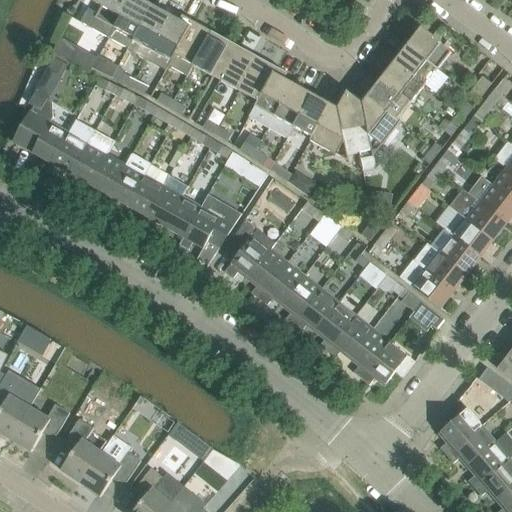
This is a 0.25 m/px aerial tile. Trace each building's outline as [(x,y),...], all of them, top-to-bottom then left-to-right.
[(89,0),(101,7),(97,14),(89,9),(81,23),(109,39),(130,0),(89,0)] [(152,6),(141,0),(130,0),(109,39),(128,49),(134,39),(152,6)] [(171,16),(152,6),(134,39),(152,50),(171,16)] [(152,50),(171,60),(193,22),(182,16),(180,21),(171,16),(152,50)] [(212,32),(193,22),(171,60),(167,68),(186,78),(193,66),(212,32)] [(421,29),(407,46),(437,70),(451,52),(432,37),(421,29)] [(231,43),(212,32),(193,66),(212,77),(216,79),(235,45),(231,43)] [(258,58),(235,45),(216,79),(220,81),(239,92),(258,58)] [(407,46),(394,64),(424,87),(437,70),(407,46)] [(79,50),(72,65),(90,74),(93,69),(97,60),(79,50)] [(97,60),(93,69),(113,79),(118,68),(119,68),(99,57),(97,60)] [(255,107),(277,68),(258,58),(239,92),(257,102),(255,107)] [(411,104),(424,87),(394,64),(381,81),(411,104)] [(118,68),(113,79),(132,88),(135,81),(123,74),(124,71),(118,68)] [(287,74),(277,68),(255,107),(249,118),(268,129),(293,84),(284,79),(287,74)] [(478,102),(492,84),(482,77),(482,78),(469,95),(478,102)] [(99,79),(95,86),(116,96),(120,89),(99,79)] [(135,81),(132,88),(145,94),(148,87),(135,81)] [(398,120),(411,104),(381,81),(367,97),(400,123),(398,120)] [(287,140),(293,128),(312,95),(293,84),(268,129),(287,140)] [(50,95),(38,88),(29,104),(33,106),(21,127),(14,140),(13,142),(33,154),(44,160),(40,167),(49,173),(53,165),(52,165),(70,134),(51,123),(53,120),(53,106),(53,103),(47,100),(50,95)] [(120,89),(116,96),(131,103),(135,106),(136,105),(139,98),(135,96),(120,89)] [(494,105),(502,95),(495,90),(487,100),(494,105)] [(161,95),(158,102),(169,108),(173,102),(161,95)] [(293,128),(312,138),(330,105),(312,95),(293,128)] [(373,158),(400,123),(367,97),(362,104),(364,115),(365,123),(354,125),(360,154),(364,173),(370,172),(372,171),(373,170),(374,168),(374,167),(374,166),(373,158)] [(136,105),(135,106),(144,110),(154,116),(158,109),(148,103),(139,98),(136,105)] [(487,100),(480,109),(487,115),(494,105),(487,100)] [(173,102),(169,108),(182,116),(186,110),(173,102)] [(468,103),(458,115),(464,120),(474,107),(468,103)] [(312,138),(310,141),(340,158),(358,154),(360,154),(354,125),(342,127),(340,120),(337,109),(330,105),(312,138)] [(158,109),(154,116),(169,124),(165,131),(169,134),(173,127),(177,120),(158,109)] [(458,115),(451,125),(457,129),(464,120),(458,115)] [(77,121),(70,134),(52,165),(53,165),(71,175),(96,131),(77,121)] [(206,121),(203,128),(214,135),(218,128),(206,121)] [(181,132),(192,138),(196,131),(185,125),(181,132)] [(468,125),(461,134),(468,139),(475,130),(468,125)] [(218,128),(214,135),(227,143),(231,136),(218,128)] [(115,142),(96,131),(71,175),(90,186),(107,155),(115,142)] [(196,131),(192,138),(211,149),(215,142),(196,131)] [(461,134),(448,151),(455,157),(468,139),(461,134)] [(215,142),(211,149),(229,160),(233,153),(215,142)] [(245,143),(240,150),(252,158),(256,151),(245,143)] [(496,161),(506,169),(511,173),(511,146),(511,145),(509,144),(496,161)] [(429,165),(438,153),(432,149),(424,160),(429,165)] [(256,151),(252,158),(264,166),(269,159),(256,151)] [(448,151),(435,168),(442,174),(450,163),(455,167),(460,161),(455,157),(448,151)] [(107,155),(90,186),(109,196),(126,166),(107,155)] [(132,155),(126,166),(109,196),(128,207),(151,166),(132,155)] [(274,163),(270,170),(288,183),(292,175),(274,163)] [(151,166),(128,207),(146,217),(164,187),(170,176),(151,166)] [(435,168),(427,178),(434,183),(442,174),(435,168)] [(493,186),(511,200),(511,173),(506,169),(493,186)] [(259,170),(250,183),(259,189),(268,176),(259,170)] [(296,172),(288,183),(307,196),(315,185),(296,172)] [(170,176),(164,187),(146,217),(165,228),(183,197),(189,187),(170,176)] [(421,185),(408,202),(415,208),(418,210),(431,193),(428,191),(421,185)] [(511,200),(493,186),(480,203),(507,224),(511,218),(511,200)] [(463,190),(450,207),(459,214),(494,242),(507,224),(480,203),(463,190)] [(208,195),(201,208),(184,239),(184,238),(179,246),(189,251),(193,243),(204,250),(210,239),(221,246),(242,215),(227,206),(208,195)] [(183,197),(165,228),(184,238),(184,239),(201,208),(183,197)] [(415,208),(408,202),(400,213),(407,218),(415,208)] [(303,211),(319,223),(325,216),(308,204),(303,211)] [(446,232),(453,237),(481,259),(494,242),(459,214),(446,232)] [(246,220),(227,249),(237,257),(224,273),(233,280),(238,273),(248,280),(271,250),(276,244),(246,220)] [(374,221),(362,235),(370,241),(376,234),(374,221)] [(390,226),(382,237),(389,242),(397,231),(390,226)] [(342,229),(337,235),(347,243),(352,236),(342,229)] [(382,237),(374,246),(381,252),(389,242),(382,237)] [(440,254),(467,276),(481,259),(453,237),(440,254)] [(414,261),(454,293),(467,276),(440,254),(427,244),(414,261)] [(288,263),(271,250),(248,280),(257,287),(251,294),(259,300),(288,263)] [(360,256),(356,262),(365,269),(370,263),(360,256)] [(441,310),(454,293),(414,261),(401,279),(441,310)] [(282,306),(305,277),(288,263),(259,300),(267,306),(272,299),(282,306)] [(381,272),(370,286),(376,290),(378,288),(387,276),(381,272)] [(387,276),(378,288),(386,295),(395,294),(401,287),(387,276)] [(322,290),(305,277),(282,306),(291,313),(285,321),(293,327),(322,290)] [(339,303),(322,290),(293,327),(301,333),(306,326),(316,333),(339,303)] [(403,300),(401,303),(414,313),(421,303),(409,293),(403,300)] [(356,316),(339,303),(316,333),(325,340),(319,347),(327,353),(356,316)] [(437,330),(444,321),(421,303),(414,313),(409,319),(427,333),(432,326),(437,330)] [(373,330),(356,316),(327,353),(335,359),(340,353),(350,360),(373,330)] [(390,343),(373,330),(350,360),(359,367),(354,374),(361,380),(390,343)] [(395,373),(403,379),(415,363),(390,343),(361,380),(368,385),(369,386),(370,385),(375,379),(382,385),(385,387),(386,385),(395,373)] [(511,353),(498,369),(511,380),(511,353)] [(511,400),(511,387),(508,385),(487,369),(479,380),(485,385),(509,403),(511,402),(511,400)] [(1,410),(0,412),(0,433),(11,440),(30,408),(40,392),(8,373),(6,376),(0,386),(0,403),(4,406),(1,410)] [(92,392),(88,399),(97,404),(101,398),(92,392)] [(440,449),(447,457),(482,427),(460,400),(447,417),(452,423),(438,434),(447,444),(440,449)] [(48,419),(30,408),(11,440),(32,453),(45,430),(57,436),(70,414),(56,405),(48,419)] [(76,449),(61,471),(81,484),(102,454),(110,442),(93,430),(94,429),(80,420),(65,441),(76,449)] [(201,462),(212,449),(180,423),(169,436),(201,462)] [(482,427),(447,457),(453,464),(460,459),(467,468),(496,443),(482,427)] [(468,482),(475,490),(510,460),(511,457),(511,441),(506,434),(496,443),(467,468),(475,477),(468,482)] [(102,454),(81,484),(101,498),(116,476),(126,483),(141,462),(128,452),(131,447),(114,436),(110,442),(102,454)] [(511,457),(510,460),(475,490),(481,497),(487,491),(495,501),(511,486),(511,457)] [(146,498),(134,511),(164,511),(171,504),(184,487),(169,475),(165,479),(152,469),(135,489),(146,498)] [(499,511),(511,511),(511,486),(495,501),(503,509),(499,511)]
